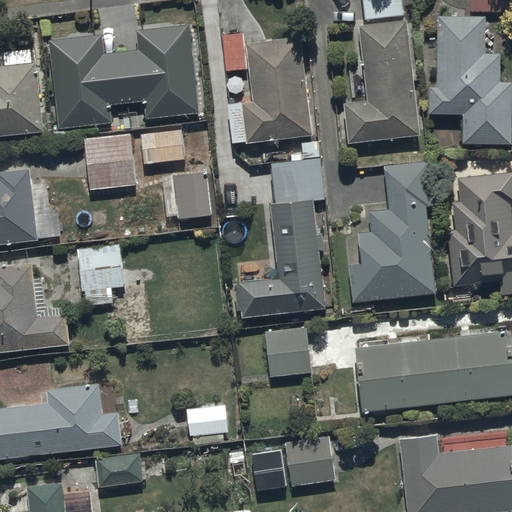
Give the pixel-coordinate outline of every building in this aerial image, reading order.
[(403,0),(361,0),(363,19),(358,20),(366,95),(343,97),(348,137),(417,129),(403,0)] [(483,9),(435,8),(435,81),(428,81),(428,105),(463,106),(462,137),(510,137),(510,76),(499,76),(499,49),(483,49),(483,9)] [(102,35),(50,40),(59,128),(111,122),(109,105),(144,101),(146,119),(199,113),(189,23),(136,29),(139,52),(105,55),(102,35)] [(243,26),(222,29),(225,66),(248,64),(251,96),(227,98),(230,137),(309,131),(299,31),(244,37),(243,26)] [(0,136),(42,132),(34,48),(2,52),(3,66),(0,66),(0,136)] [(181,128),(140,134),(144,164),(185,158),(181,128)] [(130,133),(83,138),(89,190),(136,185),(130,133)] [(304,154),(270,158),(274,196),(269,196),(275,272),(259,274),(258,267),(238,269),(239,283),(234,284),(237,313),(325,306),(318,242),(322,242),(321,227),(315,228),(311,196),(324,194),(318,138),(301,140),(301,150),(304,150),(304,154)] [(358,255),(347,256),(351,297),(434,289),(426,199),(432,199),(427,154),(381,159),(385,207),(367,209),(369,227),(356,229),(358,255)] [(453,224),(446,224),(452,279),(499,274),(500,288),(511,286),(511,223),(509,197),(511,196),(511,166),(511,165),(456,171),(459,199),(451,199),(453,224)] [(0,244),(37,240),(30,168),(0,171),(0,244)] [(206,170),(172,174),(177,219),(211,215),(206,170)] [(123,286),(119,244),(78,248),(83,306),(112,303),(111,287),(123,286)] [(0,353),(69,346),(66,314),(36,317),(30,263),(0,266),(0,353)] [(306,323),(265,329),(271,373),(312,368),(306,323)] [(511,337),(511,325),(356,343),(364,406),(511,388),(511,337)] [(118,413),(102,414),(99,384),(48,389),(49,403),(0,408),(0,458),(122,447),(118,413)] [(226,404),(187,408),(189,436),(228,433),(226,404)] [(435,429),(398,433),(406,511),(460,511),(511,506),(511,439),(437,447),(435,429)] [(328,431),(288,436),(294,481),(335,475),(328,431)] [(281,444),(252,448),(257,487),(287,483),(281,444)] [(141,482),(138,454),(95,460),(99,488),(141,482)] [(30,510),(16,511),(64,511),(61,484),(27,488),(30,510)]
